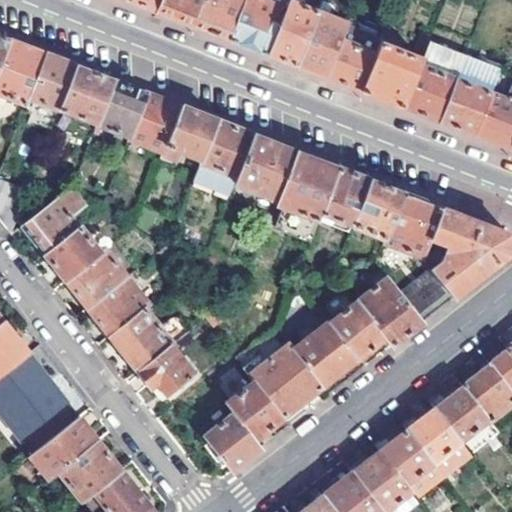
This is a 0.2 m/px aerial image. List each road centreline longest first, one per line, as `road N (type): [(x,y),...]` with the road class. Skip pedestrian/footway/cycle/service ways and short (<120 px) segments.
road 1 (tertiary): [(36,0),(511,182)]
road 2 (residential): [(226,511),(511,288)]
road 3 (residential): [(201,511),(0,257)]
